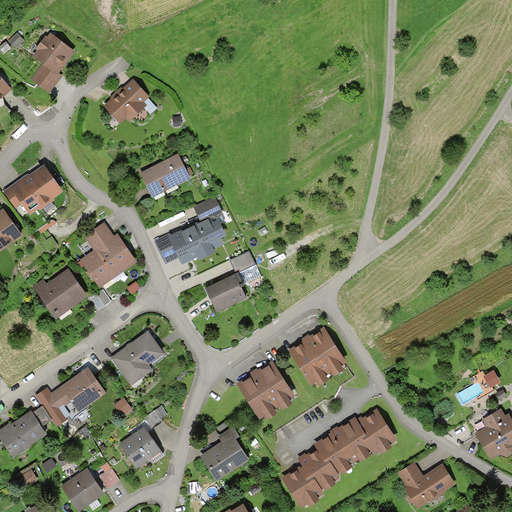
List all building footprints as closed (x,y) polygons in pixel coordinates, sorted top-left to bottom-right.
[(48,95),(63,76),(58,72),(73,53),(49,34),(33,55),(42,62),(29,80),(48,95)] [(0,99),(12,89),(0,76),(0,99)] [(132,80),(99,104),(116,126),(148,101),(132,80)] [(192,179),(178,153),(139,174),(153,200),(192,179)] [(26,216),(62,191),(42,163),(1,192),(13,210),(19,206),(26,216)] [(215,199),(192,208),(198,222),(157,239),(164,258),(180,251),(185,263),(224,247),(214,223),(223,219),(215,199)] [(0,250),(19,238),(0,210),(0,250)] [(92,249),(77,260),(98,289),(136,262),(116,234),(112,237),(103,223),(83,237),(92,249)] [(49,252),(59,245),(50,231),(39,238),(49,252)] [(253,253),(236,258),(243,283),(260,278),(253,253)] [(87,297),(67,268),(45,283),(42,279),(32,286),(55,319),(87,297)] [(234,273),(202,288),(214,313),(245,298),(234,273)] [(347,363),(323,326),(286,349),(310,386),(347,363)] [(149,328),(108,357),(130,387),(153,371),(148,365),(166,353),(149,328)] [(296,396),(271,360),(235,384),(260,421),(296,396)] [(106,391),(87,366),(45,396),(57,412),(71,402),(78,412),(106,391)] [(125,417),(135,409),(125,397),(116,405),(125,417)] [(154,427),(170,415),(162,405),(147,418),(154,427)] [(53,419),(44,406),(33,413),(12,427),(10,423),(0,429),(0,432),(14,453),(46,433),(42,426),(53,419)] [(511,417),(509,413),(505,416),(500,408),(481,419),(485,426),(473,433),(489,460),(499,455),(506,457),(511,453),(511,417)] [(377,411),(357,423),(372,447),(374,452),(395,440),(377,411)] [(355,419),(336,431),(354,458),(372,447),(357,423),(355,419)] [(163,453),(145,425),(119,442),(137,470),(163,453)] [(221,442),(200,455),(216,481),(248,460),(235,439),(240,435),(233,425),(217,435),(221,442)] [(317,443),(321,448),(335,470),(354,458),(336,431),(317,443)] [(302,465),(319,489),(339,475),(335,470),(321,448),(310,455),(308,452),(298,459),(302,465)] [(417,511),(458,485),(442,462),(421,477),(413,465),(398,475),(406,485),(401,489),(416,511),(417,511)] [(319,489),(302,465),(279,480),(299,510),(322,494),(319,489)] [(79,511),(105,495),(87,468),(60,486),(77,511),(79,511)]
